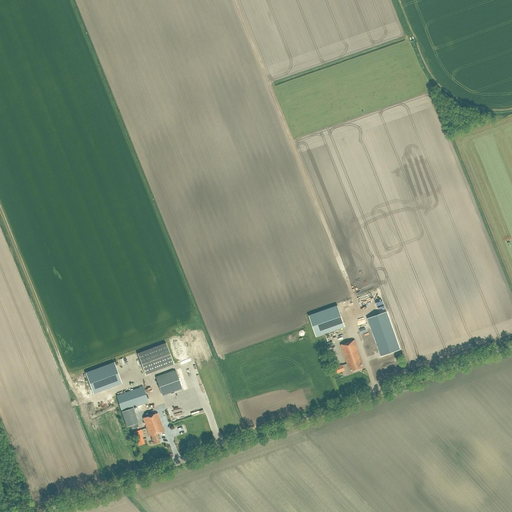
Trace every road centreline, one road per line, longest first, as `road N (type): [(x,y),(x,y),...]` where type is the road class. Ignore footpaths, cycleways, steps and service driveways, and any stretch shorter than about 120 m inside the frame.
road 1 (tertiary): [(511,346),(43,511)]
road 2 (track): [(334,252),(234,0)]
road 3 (track): [(86,397),(73,394),(0,211)]
